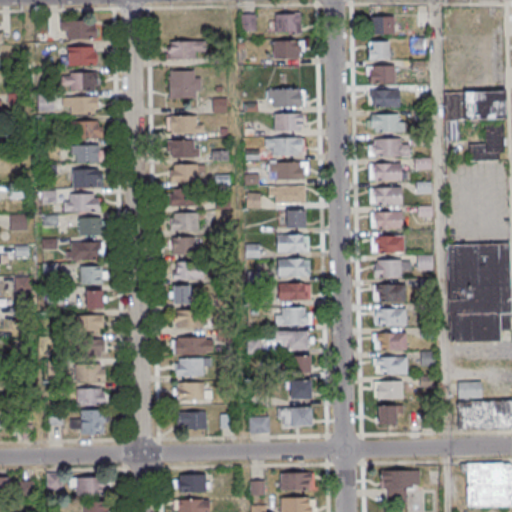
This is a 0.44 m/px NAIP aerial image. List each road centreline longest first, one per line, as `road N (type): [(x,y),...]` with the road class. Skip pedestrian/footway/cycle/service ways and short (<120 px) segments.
road 1 (residential): [(140,511),(128,0)]
road 2 (residential): [(343,511),(332,0)]
road 3 (residential): [(511,446),(0,457)]
